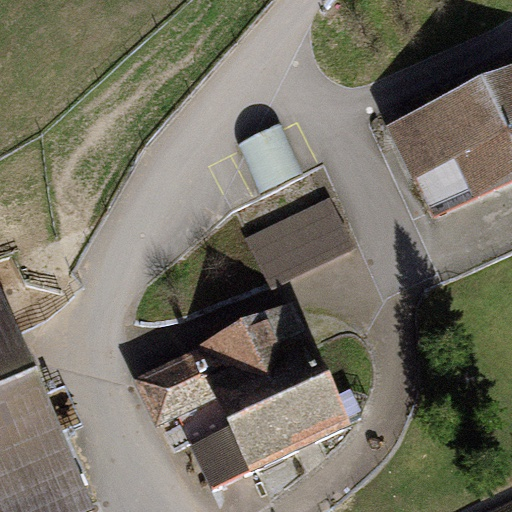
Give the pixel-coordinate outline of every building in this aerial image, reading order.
[(511,75),(410,120),(454,219),(511,193),(511,75)] [(249,147),(262,201),(304,191),(291,137),(249,147)] [(336,204),(252,239),(276,297),(360,262),(336,204)] [(0,511),(69,511),(84,506),(0,303),(0,511)] [(293,314),(152,376),(207,499),(347,437),(293,314)]
